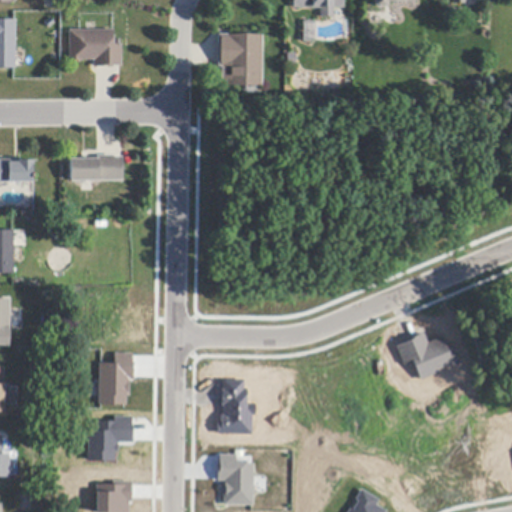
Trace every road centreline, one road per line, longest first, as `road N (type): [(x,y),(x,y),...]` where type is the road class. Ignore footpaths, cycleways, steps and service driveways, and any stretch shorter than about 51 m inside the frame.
road 1 (residential): [(161,511),(169,112)]
road 2 (residential): [(511,237),(351,309),(165,310)]
road 3 (residential): [(169,112),(0,116)]
